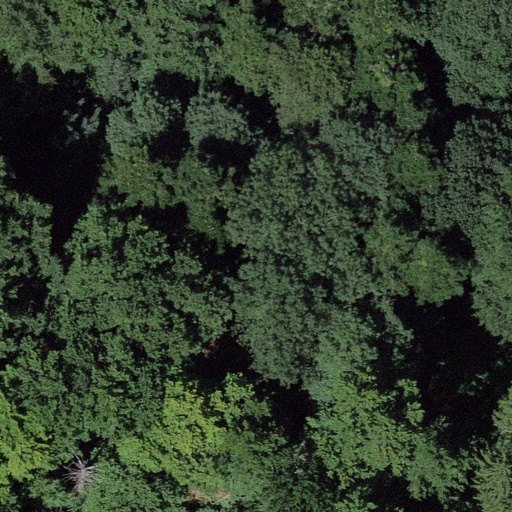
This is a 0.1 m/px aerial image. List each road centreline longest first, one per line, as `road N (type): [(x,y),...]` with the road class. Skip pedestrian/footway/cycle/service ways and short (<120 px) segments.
road 1 (track): [(511,315),(340,310),(219,327)]
road 2 (track): [(219,327),(0,402)]
